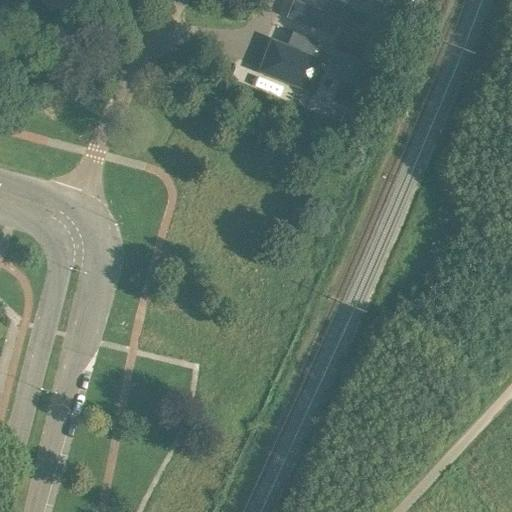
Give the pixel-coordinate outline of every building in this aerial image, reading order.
[(20,0),(26,6),(32,0),(38,0),(42,3),(42,4),(47,9),(47,8),(52,13),(61,3),(61,4),(65,0),(20,0)] [(351,7),(331,0),(327,12),(346,20),(351,7)] [(428,6),(418,2),(407,28),(417,32),(428,6)] [(405,16),(386,8),(381,20),(400,27),(405,16)] [(334,50),(315,43),(310,54),(330,61),(334,50)] [(270,45),(263,65),(314,85),(322,66),(270,45)]
